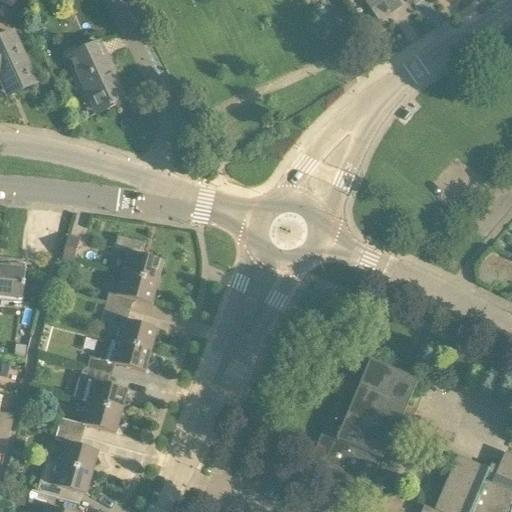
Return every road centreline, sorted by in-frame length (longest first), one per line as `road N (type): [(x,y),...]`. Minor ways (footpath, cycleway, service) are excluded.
road 1 (residential): [(306,193),(362,110),(511,9)]
road 2 (residential): [(158,511),(274,261)]
road 3 (tertiary): [(511,333),(326,244)]
road 4 (residential): [(162,196),(167,117),(120,0)]
road 5 (tertiary): [(162,196),(98,158),(0,138)]
road 6 (tertiary): [(0,190),(162,196)]
